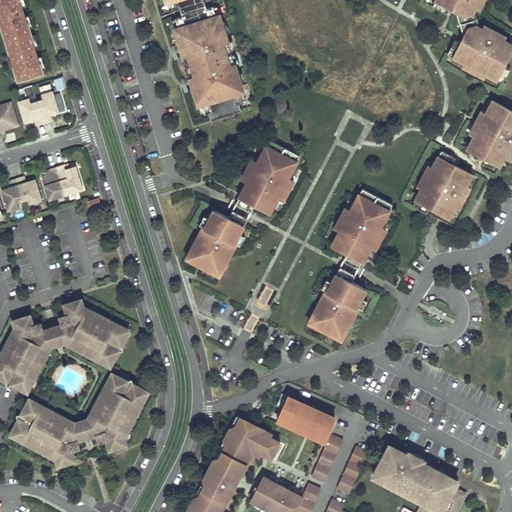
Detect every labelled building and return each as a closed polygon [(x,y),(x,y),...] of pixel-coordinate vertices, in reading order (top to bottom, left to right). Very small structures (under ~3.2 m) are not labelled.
[(18,80),(44,73),(41,62),(38,63),(32,42),(34,42),(28,21),(26,22),(19,1),(22,0),(21,0),(0,0),(0,19),(1,24),(10,54),(14,65),(18,80)] [(210,6),(208,0),(167,0),(171,9),(174,8),(174,9),(178,8),(180,15),(177,17),(177,18),(174,19),(179,35),(182,44),(182,45),(189,43),(191,50),(184,52),(184,53),(187,63),(189,68),(192,77),(192,78),(199,76),(201,83),(194,85),(195,86),(198,96),(203,112),(206,111),(206,112),(210,111),(212,118),(242,108),(240,101),(244,100),(243,99),(247,98),(242,82),(239,73),(238,71),(232,74),(229,67),(236,65),(236,64),(233,54),(232,49),(229,40),(228,38),(221,41),(219,34),(226,32),(226,31),(223,21),(218,5),(215,6),(214,5),(210,6)] [(454,41),(447,55),(464,64),(473,69),(477,71),(486,75),(502,84),(510,70),(504,67),(511,51),(511,45),(503,41),(495,36),(491,34),(482,30),(480,29),(479,28),(478,26),(476,25),(475,22),(475,21),(474,19),(474,18),(474,16),(474,14),(474,12),(475,10),(476,8),(480,0),(436,0),(433,7),(448,14),(451,8),(456,11),(463,38),(460,43),(454,41)] [(485,1),(482,0),(480,0),(476,8),(480,10),(485,1)] [(180,15),(178,8),(174,9),(174,8),(171,9),(174,19),(177,18),(177,17),(180,15)] [(493,30),(484,26),(482,30),(491,34),(493,30)] [(228,38),(226,32),(219,34),(221,41),(228,38)] [(506,37),(497,32),(495,36),(503,41),(506,37)] [(191,50),(189,43),(182,45),(184,52),(191,50)] [(473,69),(464,64),(462,68),(471,73),(473,69)] [(238,71),(236,65),(229,67),(232,74),(238,71)] [(486,75),(477,71),(475,75),(483,79),(486,75)] [(199,76),(192,78),(194,85),(201,83),(199,76)] [(56,90),(65,88),(62,77),(54,79),(56,90)] [(27,98),(35,96),(32,85),(24,87),(27,98)] [(43,94),(44,99),(38,102),(44,123),(51,121),(49,114),(59,111),(53,91),(43,94)] [(37,125),(44,123),(38,102),(31,104),(29,99),(19,102),(25,122),(35,119),(37,125)] [(503,106),(493,100),(481,123),(478,128),(477,132),(474,137),(467,149),(487,159),(494,163),(500,166),(505,157),(511,160),(511,122),(511,121),(511,110),(503,106)] [(511,105),(505,102),(503,106),(511,110),(511,107),(511,105)] [(19,126),(12,103),(0,106),(0,137),(2,137),(1,131),(5,130),(19,126)] [(300,155),(270,140),(258,161),(257,161),(246,182),(247,183),(240,197),(227,190),(224,196),(231,200),(236,202),(231,211),(227,209),(219,205),(217,211),(214,209),(209,217),(208,217),(203,225),(195,241),(197,241),(190,255),(199,260),(198,262),(210,268),(211,266),(220,271),(227,257),(229,258),(237,243),(241,234),(240,234),(255,206),(270,213),(277,198),(279,199),(290,178),(289,177),(300,155)] [(462,161),(442,150),(431,170),(427,178),(425,181),(421,189),(413,205),(447,222),(456,205),(460,198),(461,194),(465,187),(472,174),(459,167),(462,161)] [(246,182),(257,161),(253,159),(248,167),(250,168),(248,172),(246,171),(242,180),(246,182)] [(494,163),(487,159),(484,163),(492,167),(494,163)] [(67,169),(65,165),(58,167),(67,195),(82,190),(76,166),(71,168),(67,169)] [(50,200),(67,195),(58,167),(51,170),(52,174),(48,175),(43,177),(50,200)] [(431,170),(427,168),(423,176),(427,178),(431,170)] [(26,183),(25,178),(17,180),(24,200),(31,198),(33,204),(42,201),(36,181),(26,183)] [(286,192),(288,188),(289,189),(294,180),(290,178),(279,199),(283,201),(287,192),(286,192)] [(17,203),(24,200),(17,180),(10,182),(12,188),(3,191),(9,211),(19,208),(17,203)] [(383,227),(381,227),(393,205),(363,189),(351,210),(350,210),(338,231),(340,232),(332,247),(347,255),(332,283),(331,282),(326,291),(318,306),(320,307),(313,320),(321,324),(320,326),(326,330),(333,333),(334,331),(343,336),(350,322),(351,323),(359,308),(364,300),(363,299),(367,290),(364,289),(367,284),(360,280),(355,278),(360,268),(365,271),(372,274),(375,268),(362,262),(370,248),(371,249),(383,227)] [(90,208),(101,205),(99,199),(87,202),(90,208)] [(231,200),(227,209),(231,211),(236,202),(231,200)] [(341,216),(343,217),(341,221),(339,220),(335,229),(338,231),(350,210),(346,208),(341,216)] [(208,217),(204,215),(199,223),(203,225),(208,217)] [(387,229),(383,227),(371,249),(375,251),(380,242),(378,241),(380,237),(382,238),(387,229)] [(245,236),(241,234),(237,243),(241,245),(245,236)] [(199,260),(190,255),(188,259),(197,263),(198,262),(199,260)] [(220,271),(211,266),(210,268),(210,270),(218,274),(220,271)] [(355,278),(360,280),(365,271),(360,268),(355,278)] [(326,291),(331,282),(327,280),(322,289),(326,291)] [(265,308),(273,290),(265,286),(257,305),(265,308)] [(61,325),(43,330),(41,321),(33,324),(30,314),(17,318),(19,326),(15,327),(11,336),(12,339),(5,353),(2,354),(0,357),(0,377),(9,382),(12,378),(14,379),(12,383),(25,390),(29,383),(32,381),(36,373),(35,370),(42,356),(46,354),(51,345),(53,345),(63,343),(64,341),(74,346),(77,345),(92,352),(93,355),(101,359),(104,359),(111,362),(118,349),(114,346),(115,344),(120,347),(127,332),(118,327),(117,324),(109,319),(106,321),(92,313),(91,310),(83,305),(78,307),(76,300),(63,304),(66,314),(58,316),(61,325)] [(363,310),(368,302),(364,300),(359,308),(363,310)] [(320,326),(321,324),(313,320),(311,324),(319,328),(320,326)] [(343,336),(334,331),(333,333),(332,335),(341,340),(343,336)] [(74,423),(65,418),(61,419),(47,412),(46,408),(38,404),(35,405),(27,401),(20,414),(25,417),(24,419),(19,417),(11,431),(20,436),(21,440),(29,444),(32,443),(47,451),(47,454),(55,458),(60,457),(62,464),(75,460),(72,450),(80,448),(77,440),(87,438),(96,434),(99,442),(106,440),(109,450),(123,445),(120,438),(125,437),(129,429),(128,425),(135,411),(138,410),(142,402),(141,398),(146,389),(131,382),(129,386),(126,385),(129,381),(115,374),(112,381),(108,382),(104,391),(105,394),(98,408),(94,409),(89,419),(87,418),(81,419),(76,421),(74,423)] [(335,417),(289,396),(287,399),(334,419),(335,417)] [(334,419),(287,399),(280,417),(280,418),(287,421),(286,424),(294,428),(295,425),(302,428),(301,431),(309,434),(310,431),(317,434),(316,437),(324,441),(326,437),(334,419)] [(212,511),(221,511),(253,451),(239,444),(242,439),(256,446),(263,449),(261,452),(272,458),(280,442),(270,437),(272,433),(251,423),(250,426),(239,421),(236,426),(231,428),(225,439),(227,445),(220,458),(214,459),(211,465),(214,467),(211,474),(207,472),(204,479),(206,484),(199,497),(194,498),(188,510),(188,511),(204,511),(206,509),(212,511)] [(325,481),(342,439),(331,434),(312,475),(325,481)] [(256,446),(242,439),(239,444),(253,451),(254,448),(261,452),(263,449),(256,446)] [(350,492),(368,451),(356,445),(338,487),(350,492)] [(454,511),(464,493),(446,483),(448,480),(442,477),(445,473),(422,461),(420,460),(418,463),(409,458),(410,455),(408,454),(406,453),(405,452),(404,452),(403,452),(402,453),(402,454),(388,447),(375,471),(385,476),(383,481),(423,502),(418,511),(413,511),(404,507),(401,511),(454,511)] [(423,458),(410,451),(408,454),(410,455),(409,458),(418,463),(420,460),(422,461),(423,458)] [(385,476),(375,471),(373,476),(383,481),(385,476)] [(468,486),(445,473),(442,477),(448,480),(446,483),(464,493),(468,486)] [(300,490),(294,487),(294,488),(289,490),(281,485),(279,481),(280,480),(274,477),(274,478),(269,479),(264,476),(251,500),(273,511),(310,511),(321,488),(309,483),(303,497),(301,495),(299,491),(300,490)] [(341,511),(345,504),(333,499),(326,511),(341,511)]
